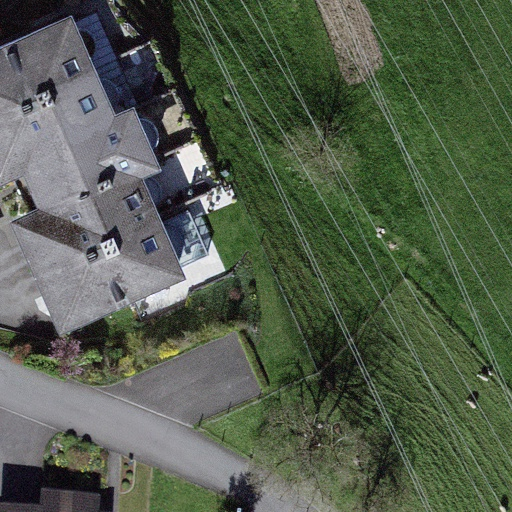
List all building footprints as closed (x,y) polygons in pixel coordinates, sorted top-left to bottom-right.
[(0,123),(94,85),(70,27),(0,56),(0,123)] [(94,85),(0,123),(0,181),(26,170),(114,133),(94,85)] [(138,123),(114,133),(26,170),(46,218),(133,182),(158,171),(138,123)] [(43,278),(154,231),(133,182),(46,218),(22,228),(43,278)] [(154,231),(43,278),(64,328),(175,281),(154,231)] [(47,511),(15,511),(11,511),(10,511),(94,511),(95,505),(49,501),(47,511)]
